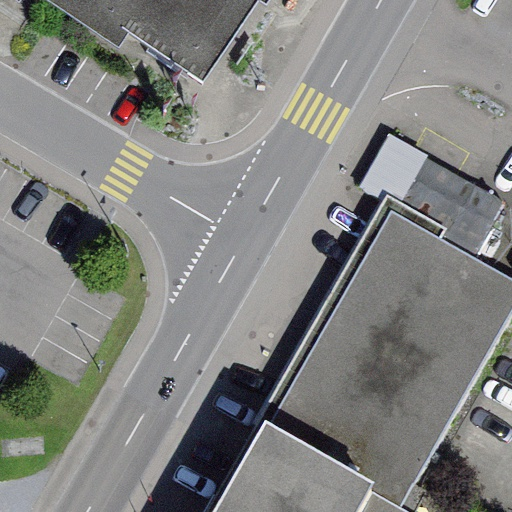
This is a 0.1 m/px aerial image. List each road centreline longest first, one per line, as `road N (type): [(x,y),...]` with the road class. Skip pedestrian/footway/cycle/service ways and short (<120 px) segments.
road 1 (primary): [(88,511),(244,241)]
road 2 (residential): [(0,103),(244,241)]
road 3 (primary): [(244,241),(383,0)]
